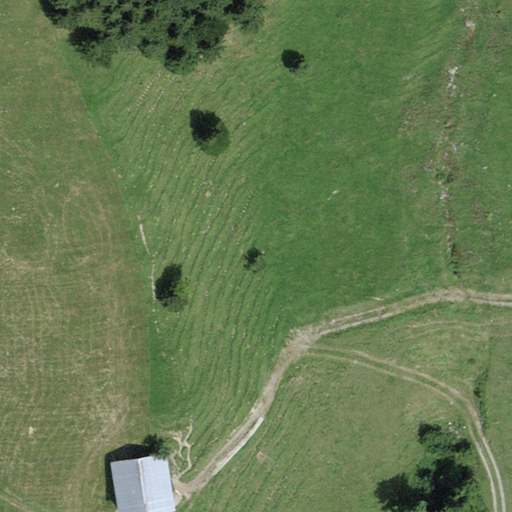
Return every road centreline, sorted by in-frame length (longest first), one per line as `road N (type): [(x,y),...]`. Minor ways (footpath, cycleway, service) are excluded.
road 1 (track): [(299,346),(451,392),(482,447),(499,511)]
road 2 (track): [(511,304),(411,305),(308,331),(299,346)]
road 3 (track): [(299,346),(261,413),(203,477),(188,511)]
